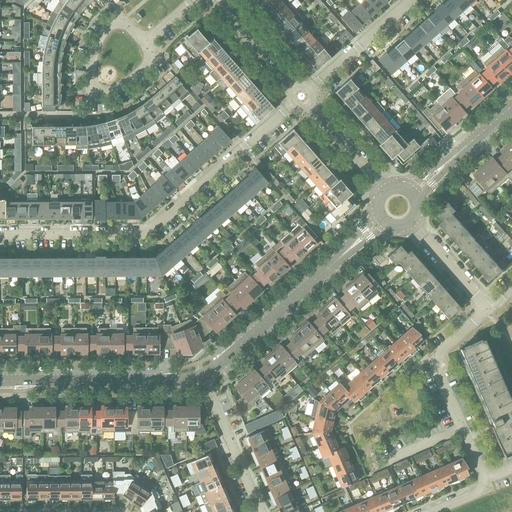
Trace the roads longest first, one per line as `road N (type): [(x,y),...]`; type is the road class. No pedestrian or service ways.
road 1 (residential): [(302,97),(150,231),(0,235)]
road 2 (tertiary): [(203,379),(380,222)]
road 3 (tertiary): [(0,382),(203,379)]
road 4 (residential): [(147,41),(157,55),(128,84),(93,90),(96,41),(109,22),(123,20)]
road 5 (residential): [(462,428),(436,357),(489,306)]
road 6 (residential): [(302,97),(411,0)]
road 7 (residential): [(262,511),(203,379)]
road 8 (residential): [(302,97),(216,0)]
road 9 (tertiary): [(417,193),(511,106)]
road 10 (residential): [(381,189),(302,97)]
